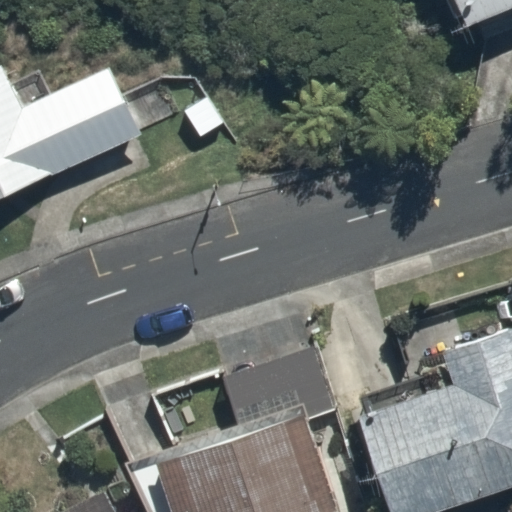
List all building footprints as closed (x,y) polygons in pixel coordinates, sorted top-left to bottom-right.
[(464,0),(470,14),(506,0),(464,0)] [(4,46),(0,47),(0,194),(147,129),(116,60),(28,99),(4,46)] [(454,369),(362,399),(399,511),(412,511),(511,479),(511,311),(442,335),(454,369)] [(328,511),(302,402),(154,438),(171,511),(328,511)] [(123,511),(109,479),(34,511),(123,511)]
